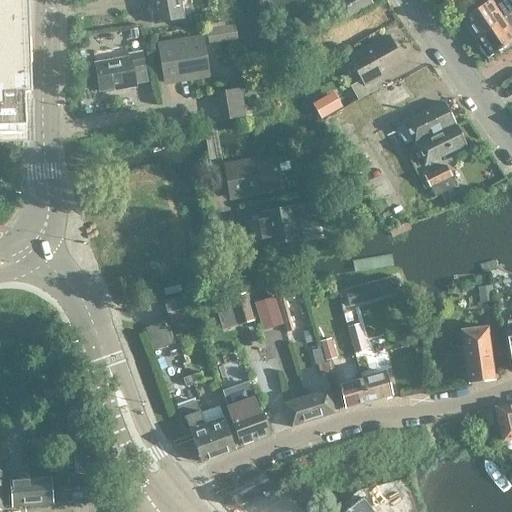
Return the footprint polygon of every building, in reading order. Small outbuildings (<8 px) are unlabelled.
[(0,0),(0,128),(20,128),(19,95),(16,0),(0,0)] [(183,18),(180,0),(151,0),(152,1),(148,2),(149,9),(150,9),(153,24),(183,18)] [(372,4),(369,0),(336,0),(331,2),(340,18),(344,16),(345,19),(372,4)] [(511,13),(511,0),(507,0),(495,9),(489,1),(463,19),(465,22),(464,25),(467,29),(470,30),(476,38),(502,20),(511,13)] [(511,41),(511,34),(508,28),(511,25),(511,13),(502,20),(476,38),(481,46),(481,49),(484,54),(487,54),(489,57),(511,41)] [(236,22),(209,28),(212,42),(239,36),(236,22)] [(208,75),(201,38),(159,46),(165,83),(208,75)] [(377,76),(400,63),(387,39),(352,58),(364,79),(351,86),(359,100),(383,87),(377,76)] [(136,88),(132,69),(144,67),(141,52),(129,55),(130,57),(95,64),(100,91),(120,88),(121,91),(136,88)] [(245,116),(240,90),(216,94),(221,120),(245,116)] [(337,109),(330,95),(316,102),(323,116),(337,109)] [(455,124),(447,107),(445,103),(396,127),(405,145),(413,141),(415,145),(455,124)] [(466,146),(455,124),(415,145),(425,166),(427,165),(466,146)] [(279,188),(274,159),(227,167),(233,197),(279,188)] [(456,188),(446,167),(437,171),(425,177),(436,198),(456,188)] [(320,189),(319,181),(307,183),(309,191),(320,189)] [(302,240),(295,206),(261,212),(262,219),(248,222),(252,242),(266,239),(267,247),(302,240)] [(401,292),(396,276),(346,291),(350,307),(401,292)] [(223,328),(257,319),(248,288),(214,297),(223,328)] [(183,295),(165,299),(170,321),(188,317),(183,295)] [(282,325),(273,298),(256,304),(264,330),(282,325)] [(169,317),(145,326),(153,349),(177,340),(169,317)] [(363,321),(348,324),(355,351),(369,348),(363,321)] [(495,381),(487,327),(461,331),(469,384),(469,385),(495,382),(495,381)] [(335,371),(328,347),(321,349),(328,373),(335,371)] [(328,373),(321,349),(312,351),(316,365),(318,365),(321,375),(328,373)] [(391,396),(385,372),(362,379),(369,402),(391,396)] [(369,402),(362,379),(340,385),(346,408),(369,402)] [(270,436),(262,413),(259,414),(247,384),(223,393),(241,446),(270,436)] [(335,414),(327,391),(306,397),(313,421),(335,414)] [(313,421),(306,397),(283,405),(291,428),(313,421)] [(511,426),(511,404),(495,408),(500,428),(511,426)] [(235,450),(225,422),(211,427),(209,422),(205,424),(217,457),(235,450)] [(217,457),(205,424),(190,430),(202,463),(217,457)] [(98,501),(96,474),(75,476),(77,503),(98,501)] [(77,503),(75,476),(54,477),(57,504),(77,503)] [(53,504),(51,478),(30,480),(32,506),(53,504)] [(32,506),(30,480),(10,481),(12,507),(32,506)] [(368,511),(359,500),(343,511),(368,511)]
